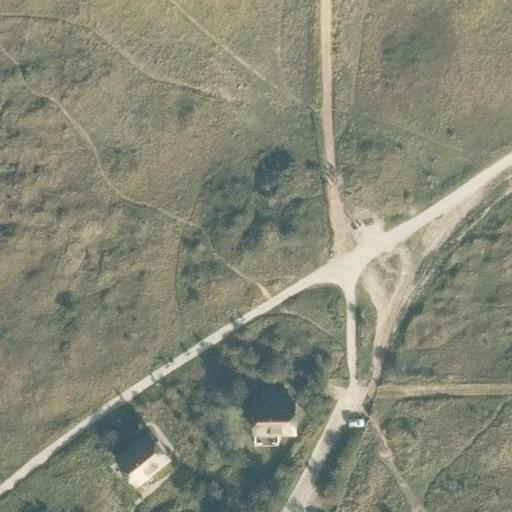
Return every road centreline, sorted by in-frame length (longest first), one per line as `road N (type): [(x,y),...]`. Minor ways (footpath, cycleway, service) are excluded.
road 1 (unknown): [(511,388),(353,391),(429,274),(511,187)]
road 2 (unclassified): [(291,511),(349,397)]
